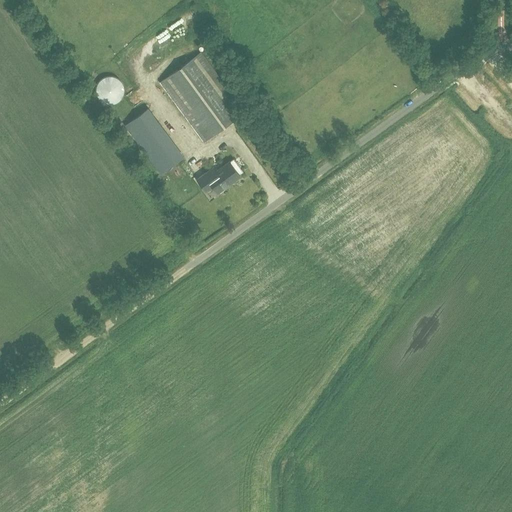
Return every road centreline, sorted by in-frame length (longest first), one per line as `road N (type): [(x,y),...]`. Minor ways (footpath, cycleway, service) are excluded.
road 1 (unclassified): [(511,47),(501,41),(180,273)]
road 2 (track): [(0,404),(180,273)]
